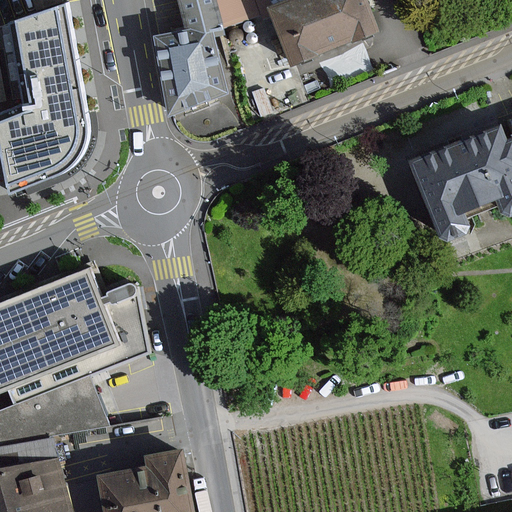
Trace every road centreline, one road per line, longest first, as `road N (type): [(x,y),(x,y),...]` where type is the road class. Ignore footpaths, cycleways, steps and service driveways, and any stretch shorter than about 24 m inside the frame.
road 1 (residential): [(511,49),(161,188)]
road 2 (tertiary): [(161,188),(220,511)]
road 3 (tertiary): [(124,0),(161,188)]
road 4 (residential): [(161,188),(0,256)]
